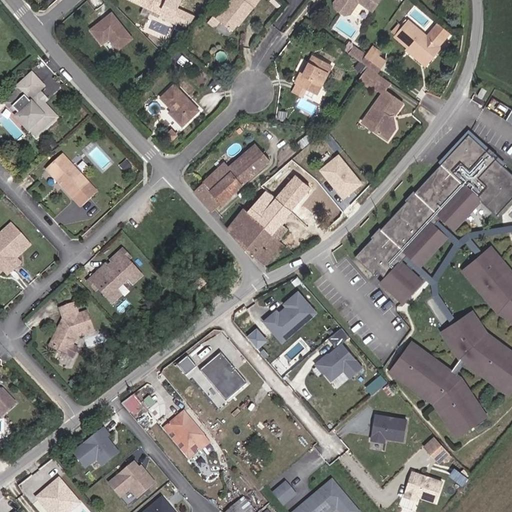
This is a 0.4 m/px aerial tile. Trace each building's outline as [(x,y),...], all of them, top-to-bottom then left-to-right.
[(135,0),(164,14),(170,0),(135,0)] [(239,31),(264,0),(227,0),(216,13),(239,31)] [(360,0),(361,0),(377,11),(384,0),(337,0),(336,1),(337,6),(347,13),(353,12),(360,0)] [(136,38),(115,12),(94,30),(106,44),(113,38),(122,49),(136,38)] [(429,64),(454,34),(441,23),(431,35),(413,20),(397,38),(429,64)] [(365,51),(358,46),(353,53),(361,58),(365,51)] [(385,52),(376,47),(365,63),(373,67),(381,73),(390,60),(383,55),(385,52)] [(304,72),(299,81),(301,82),(310,87),(320,92),(334,64),(315,55),(312,62),(306,73),(304,72)] [(365,79),(386,93),(388,91),(394,81),(381,73),(373,67),(365,79)] [(48,102),(39,93),(43,88),(31,76),(16,90),(18,92),(5,105),(17,118),(17,119),(28,131),(29,131),(36,138),(58,118),(45,104),(48,102)] [(306,95),(310,87),(301,82),(297,90),(306,95)] [(164,97),(176,108),(173,111),(187,125),(203,109),(178,84),(164,97)] [(473,96),(477,88),(472,85),(468,94),(473,96)] [(365,123),(389,141),(397,131),(396,117),(406,104),(388,91),(386,93),(365,123)] [(511,120),(511,112),(503,106),(497,117),(509,125),(511,120)] [(490,213),(511,188),(511,177),(486,154),(460,132),(442,152),(410,189),(408,188),(399,198),(400,200),(389,212),(430,247),(440,235),(429,224),(435,217),(447,227),(473,198),(490,213)] [(323,151),(329,159),(340,151),(334,143),(323,151)] [(209,182),(198,192),(216,212),(273,161),(259,144),(237,164),(233,167),(235,169),(214,188),(209,182)] [(63,155),(47,170),(74,200),(90,185),(63,155)] [(235,169),(233,167),(230,164),(209,182),(214,188),(235,169)] [(285,221),(316,186),(302,174),(282,197),(280,195),(278,197),(272,192),(252,215),(247,211),(232,228),(266,265),(286,243),(282,239),(292,227),(285,221)] [(430,247),(389,212),(376,228),(374,227),(365,237),(367,239),(350,258),(369,275),(373,272),(380,278),(377,282),(378,283),(399,301),(417,281),(396,263),(403,255),(415,265),(430,247)] [(33,245),(14,225),(0,237),(0,275),(6,270),(11,275),(23,263),(19,258),(33,245)] [(511,275),(484,244),(458,268),(495,309),(511,318),(511,275)] [(135,258),(128,250),(115,260),(117,262),(111,266),(104,273),(109,279),(100,286),(101,287),(115,303),(124,295),(119,289),(131,279),(136,285),(146,277),(132,261),(135,258)] [(110,265),(91,280),(98,289),(101,287),(100,286),(109,279),(104,273),(111,266),(110,265)] [(301,324),(315,312),(297,292),(284,303),(287,306),(282,310),(283,312),(280,315),(276,310),(270,315),(287,336),(293,331),(289,325),(297,318),(301,324)] [(83,315),(79,304),(64,308),(66,319),(53,347),(77,361),(82,348),(77,345),(81,338),(97,332),(90,313),(83,315)] [(462,360),(507,390),(509,388),(511,383),(511,351),(483,331),(468,310),(440,330),(457,356),(449,369),(409,342),(389,371),(433,402),(457,434),(485,414),(458,377),(454,373),(462,360)] [(287,336),(270,315),(264,320),(282,341),(287,336)] [(341,343),(316,364),(330,380),(342,370),(349,377),(361,367),(341,343)] [(220,352),(199,370),(211,384),(216,381),(229,397),(246,383),(220,352)] [(196,366),(187,356),(176,365),(185,375),(196,366)] [(365,387),(371,394),(386,382),(380,375),(365,387)] [(229,397),(216,381),(211,384),(225,401),(229,397)] [(0,411),(5,417),(19,404),(6,391),(0,390),(0,411)] [(123,401),(133,415),(144,408),(134,394),(123,401)] [(187,411),(167,428),(193,459),(206,448),(213,442),(187,411)] [(402,440),(405,420),(375,414),(370,439),(383,442),(384,437),(402,440)] [(99,463),(116,450),(104,434),(106,432),(101,425),(70,450),(82,465),(93,456),(99,463)] [(433,437),(423,446),(433,457),(436,455),(441,460),(448,453),(433,437)] [(135,496),(153,481),(139,464),(137,466),(132,460),(106,481),(118,496),(128,488),(135,496)] [(411,472),(403,496),(415,500),(417,496),(434,502),(441,482),(411,472)] [(55,477),(33,495),(47,511),(62,511),(76,501),(55,477)] [(304,508),(299,511),(329,511),(335,507),(339,511),(356,511),(331,481),(312,496),(315,499),(312,502),(309,498),(301,505),(304,508)] [(272,493),(282,504),(294,494),(284,483),(272,493)] [(160,496),(140,511),(172,511),(169,507),(163,508),(162,506),(165,502),(160,496)] [(248,511),(238,500),(224,511),(248,511)]
